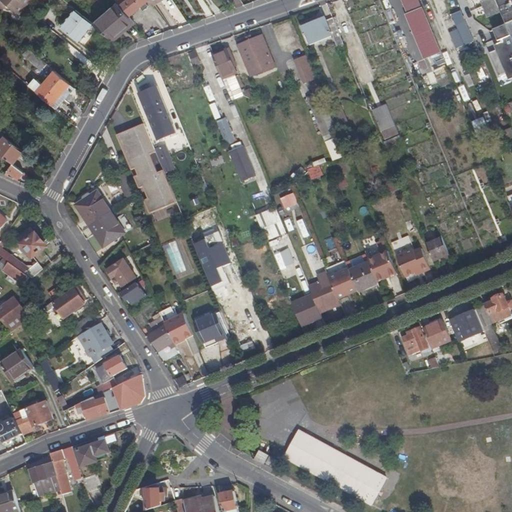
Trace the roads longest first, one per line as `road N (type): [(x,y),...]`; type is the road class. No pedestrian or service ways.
road 1 (tertiary): [(511,265),(164,407)]
road 2 (residential): [(297,0),(141,52),(48,204)]
road 3 (track): [(511,416),(424,431),(239,422)]
road 4 (residential): [(48,204),(154,368),(164,407)]
road 5 (residential): [(164,407),(231,460),(321,511)]
road 6 (residential): [(0,466),(164,407)]
